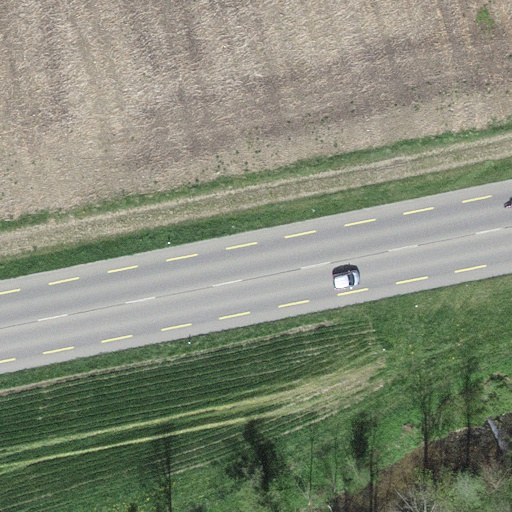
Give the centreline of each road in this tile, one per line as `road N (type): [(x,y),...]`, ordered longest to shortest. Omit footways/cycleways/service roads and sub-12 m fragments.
road 1 (track): [(0,247),(511,145)]
road 2 (primary): [(511,227),(0,328)]
